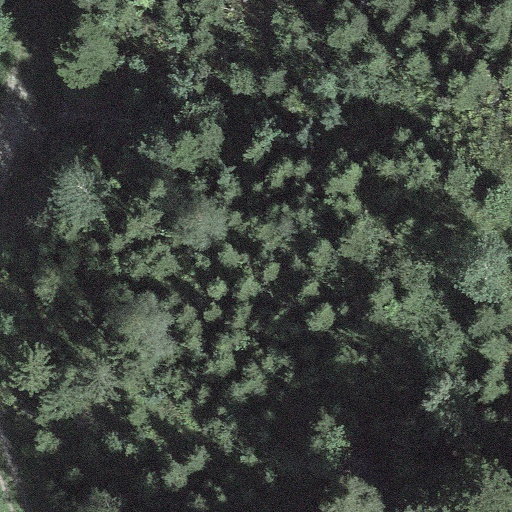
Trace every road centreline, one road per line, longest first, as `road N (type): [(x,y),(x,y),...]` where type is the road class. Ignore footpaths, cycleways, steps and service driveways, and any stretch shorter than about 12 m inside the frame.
road 1 (track): [(8,124),(30,224),(106,395),(326,511)]
road 2 (track): [(27,0),(0,148)]
